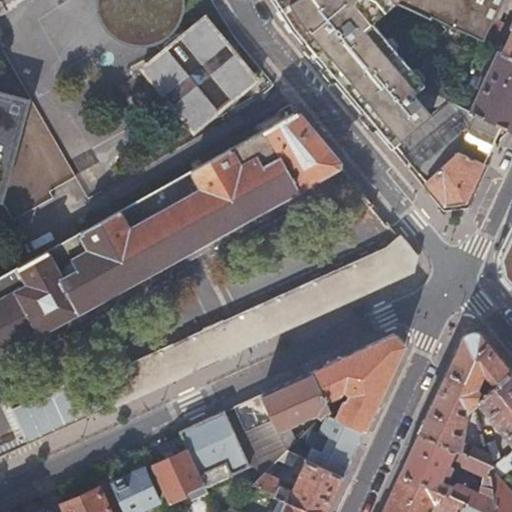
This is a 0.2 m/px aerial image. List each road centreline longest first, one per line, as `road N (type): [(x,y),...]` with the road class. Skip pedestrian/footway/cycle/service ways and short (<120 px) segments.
road 1 (residential): [(461,274),(0,488)]
road 2 (residential): [(235,0),(461,274)]
road 3 (residential): [(348,511),(461,274)]
